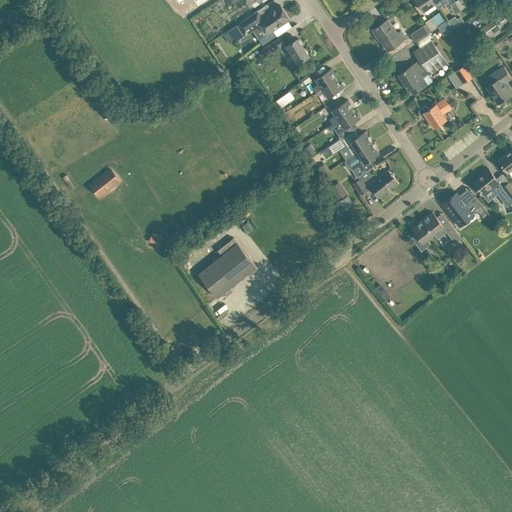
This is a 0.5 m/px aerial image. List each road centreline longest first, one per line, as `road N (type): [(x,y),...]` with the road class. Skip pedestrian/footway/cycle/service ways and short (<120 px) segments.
road 1 (tertiary): [(6,511),(434,184)]
road 2 (tertiary): [(434,184),(335,35)]
